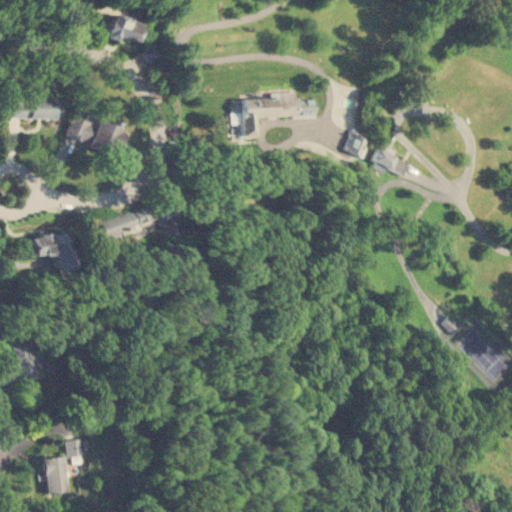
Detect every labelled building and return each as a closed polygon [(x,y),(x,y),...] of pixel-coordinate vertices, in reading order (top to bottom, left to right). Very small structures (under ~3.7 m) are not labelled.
[(116,39),(116,35),(137,40),(142,21),(108,13),(103,36),(116,39)] [(230,96),(230,110),(227,110),(228,123),(238,122),(238,135),(252,135),(251,116),(311,114),(310,98),(292,98),(292,94),(230,96)] [(7,116),(52,117),(53,97),(24,96),(24,100),(8,100),(7,116)] [(62,133),(114,152),(123,129),(71,110),(62,133)] [(382,166),(399,174),(404,161),(374,148),(367,166),(380,172),(382,166)] [(178,231),(166,202),(141,212),(144,220),(150,217),(159,239),(178,231)] [(100,237),(129,226),(123,210),(94,220),(100,237)] [(52,267),(66,265),(61,230),(26,235),(29,255),(49,252),(52,267)] [(13,363),(0,364),(0,382),(32,378),(28,344),(11,347),(13,363)] [(66,462),(83,461),(82,438),(64,438),(66,462)] [(41,475),(42,475),(44,492),(67,489),(63,454),(39,456),(41,475)]
